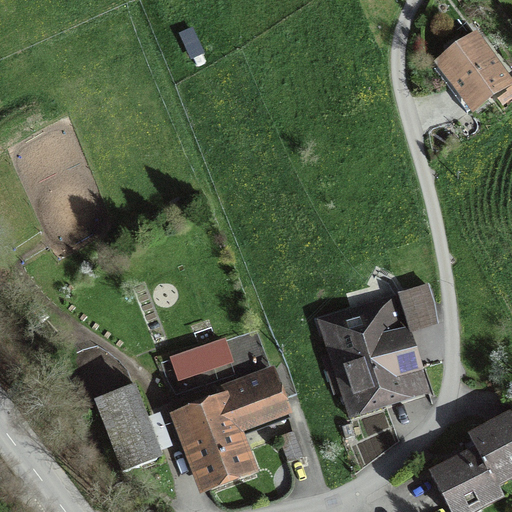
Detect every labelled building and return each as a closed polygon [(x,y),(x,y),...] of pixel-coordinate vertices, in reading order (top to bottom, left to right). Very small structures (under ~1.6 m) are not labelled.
[(476,39),(442,64),(474,109),(509,83),(476,39)] [(412,332),(436,324),(425,288),(401,296),(412,332)] [(426,384),(398,297),(321,321),(349,408),(426,384)] [(179,377),(230,359),(224,342),(173,359),(179,377)] [(232,431),(287,410),(273,372),(218,393),(216,389),(170,406),(192,463),(198,460),(207,486),(248,471),(232,431)] [(161,459),(134,389),(96,403),(123,474),(161,459)] [(511,416),(471,439),(478,452),(467,458),(432,476),(450,511),(466,511),(478,506),(479,510),(504,498),(499,488),(511,481),(511,416)] [(280,438),(289,463),(302,458),(293,433),(280,438)]
